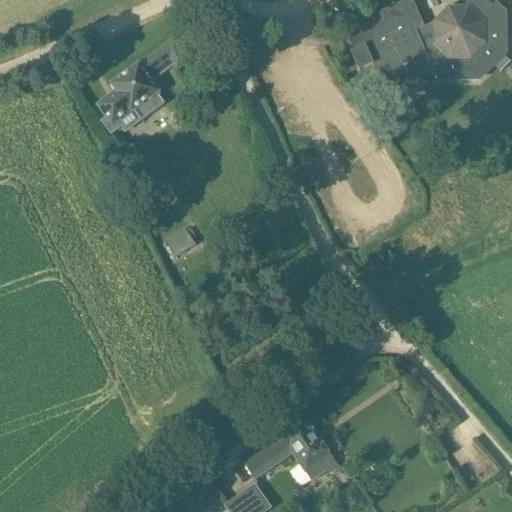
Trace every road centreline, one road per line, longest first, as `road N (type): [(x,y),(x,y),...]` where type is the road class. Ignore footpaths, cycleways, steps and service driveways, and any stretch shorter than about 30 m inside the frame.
road 1 (track): [(167,511),(387,331),(356,304),(315,235),(203,0)]
road 2 (track): [(387,331),(511,465)]
